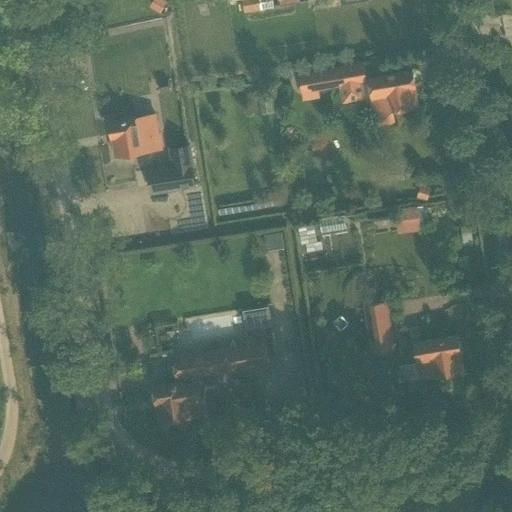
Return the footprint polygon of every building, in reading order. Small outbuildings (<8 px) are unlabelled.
[(160,13),(167,1),(165,0),(152,0),(149,7),(160,13)] [(259,8),(257,0),(242,0),(244,10),(245,10),(259,8)] [(347,1),(321,2),(322,17),(347,16),(347,1)] [(302,91),(338,85),(362,81),(367,80),(364,63),(300,74),(302,91)] [(415,86),(412,71),(369,79),(376,125),(394,122),(392,109),(412,106),(409,87),(415,86)] [(171,91),(168,77),(158,79),(161,93),(171,91)] [(365,99),(362,81),(338,85),(341,103),(365,99)] [(155,114),(110,121),(112,136),(118,135),(121,154),(160,148),(155,114)] [(189,143),(171,146),(174,163),(146,168),(146,169),(159,167),(162,183),(174,181),(176,191),(196,187),(189,143)] [(427,200),(431,188),(421,185),(417,197),(427,200)] [(421,230),(419,206),(395,207),(397,231),(421,230)] [(463,239),(472,238),(470,225),(461,226),(463,239)] [(282,232),(267,234),(269,250),(284,248),(282,232)] [(366,305),(370,332),(373,352),(393,348),(386,301),(366,305)] [(176,379),(184,377),(185,384),(181,384),(181,382),(154,386),(157,401),(163,400),(166,420),(186,416),(186,415),(206,412),(204,397),(200,398),(197,382),(193,382),(192,376),(267,364),(266,357),(277,355),(273,330),(247,334),(249,344),(172,356),(176,379)] [(457,336),(431,340),(414,343),(418,362),(420,377),(457,371),(454,352),(460,351),(457,336)] [(239,387),(241,397),(256,395),(254,384),(239,387)]
